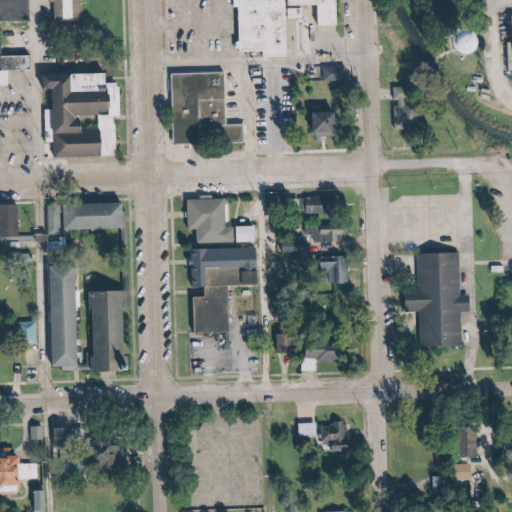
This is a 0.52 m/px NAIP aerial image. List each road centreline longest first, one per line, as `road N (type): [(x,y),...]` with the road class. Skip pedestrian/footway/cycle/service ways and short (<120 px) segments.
road 1 (tertiary): [(171,511),(152,0)]
road 2 (tertiary): [(0,406),(511,388)]
road 3 (residential): [(389,511),(373,0)]
road 4 (residential): [(501,166),(0,180)]
